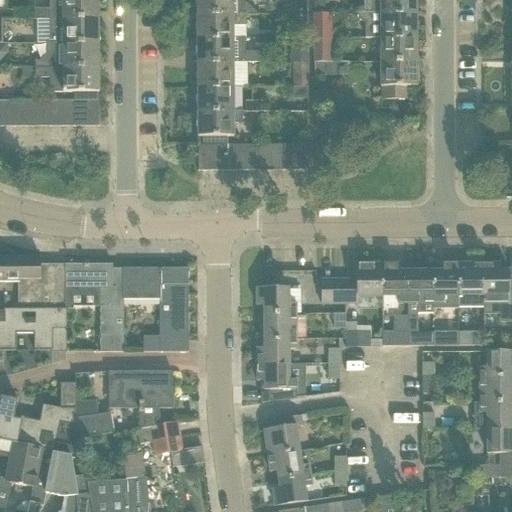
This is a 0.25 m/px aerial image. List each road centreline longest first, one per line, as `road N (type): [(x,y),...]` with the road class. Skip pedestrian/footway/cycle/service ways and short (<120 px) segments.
road 1 (residential): [(235,511),(222,417),(216,228)]
road 2 (residential): [(127,230),(126,0)]
road 3 (residential): [(442,222),(216,228)]
road 4 (residential): [(442,222),(441,0)]
road 5 (residential): [(127,230),(0,208)]
